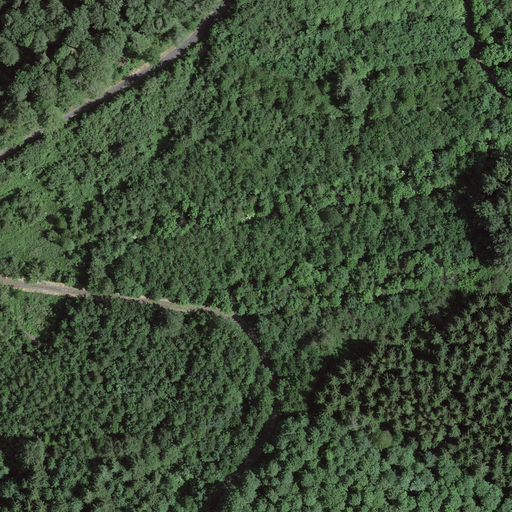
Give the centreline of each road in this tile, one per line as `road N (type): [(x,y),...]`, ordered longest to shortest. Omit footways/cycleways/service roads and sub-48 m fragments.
road 1 (track): [(0,277),(214,309),(246,327),(269,361),(277,400),(251,460),(208,511)]
road 2 (track): [(0,156),(159,63),(226,0)]
